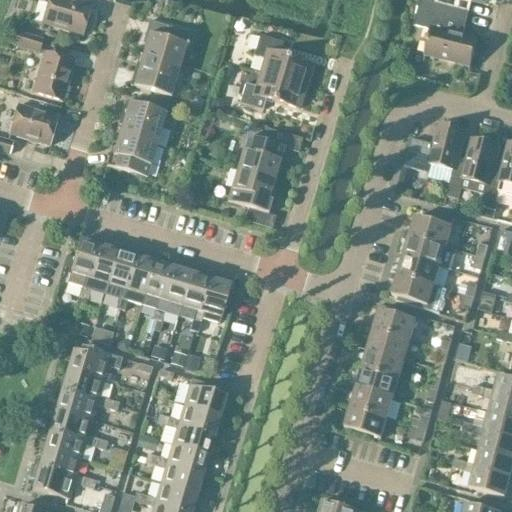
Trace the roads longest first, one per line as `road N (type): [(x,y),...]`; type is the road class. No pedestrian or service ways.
road 1 (residential): [(344,294),(402,114),(438,106),(477,115)]
road 2 (residential): [(212,511),(279,274)]
road 3 (residential): [(279,274),(57,210)]
road 4 (residential): [(278,511),(344,294)]
road 5 (residential): [(279,274),(351,62)]
road 6 (residential): [(57,210),(119,11)]
